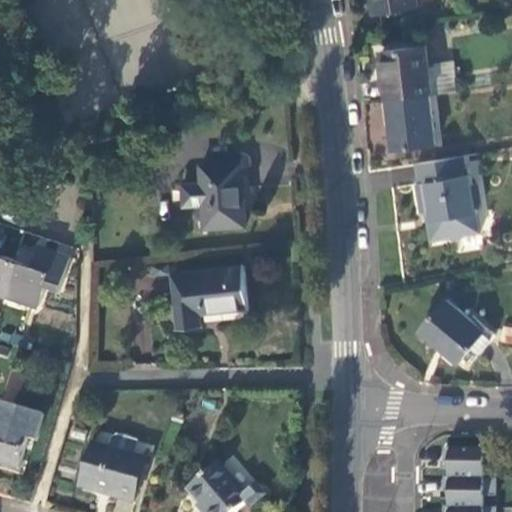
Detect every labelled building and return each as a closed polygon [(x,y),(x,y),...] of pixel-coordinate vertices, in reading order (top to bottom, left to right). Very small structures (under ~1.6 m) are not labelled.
[(79,0),(88,26),(165,0),(79,0)] [(419,11),(417,0),(373,0),(376,18),(419,11)] [(494,0),(496,13),(511,9),(510,0),(494,0)] [(384,76),(388,103),(430,96),(434,96),(430,74),(426,48),(381,55),(384,76)] [(454,70),(430,74),(434,96),(458,92),(454,70)] [(438,147),(430,96),(388,103),(393,132),(396,153),(438,147)] [(460,155),(421,163),(425,182),(417,184),(415,185),(418,198),(420,212),(425,211),(430,211),(436,240),(480,231),(475,207),(480,206),(476,183),(471,184),(469,174),(464,175),(460,155)] [(421,163),(414,165),(417,184),(425,182),(421,163)] [(243,195),(241,165),(201,168),(202,186),(183,187),(184,210),(204,208),(205,231),(246,228),(243,195)] [(430,211),(425,211),(431,241),(436,240),(430,211)] [(0,297),(4,299),(15,265),(0,259),(0,252),(3,244),(0,243),(0,297)] [(37,256),(20,250),(15,265),(32,270),(37,256)] [(39,250),(37,256),(56,261),(58,257),(48,253),(39,250)] [(32,270),(15,265),(4,299),(39,310),(46,290),(60,294),(70,260),(58,257),(56,261),(37,256),(32,270)] [(243,270),(172,279),(179,334),(201,331),(199,319),(220,316),(249,313),(243,270)] [(484,331),(448,297),(420,326),(456,360),(474,342),(484,331)] [(490,337),(484,331),(474,342),(480,348),(490,337)] [(0,408),(0,467),(23,473),(30,445),(40,446),(48,420),(1,406),(0,408)] [(110,455),(96,450),(84,489),(99,494),(117,499),(116,502),(134,508),(147,465),(135,462),(139,448),(118,441),(113,444),(110,455)] [(494,511),(495,510),(482,510),(482,499),(495,499),(495,481),(482,480),(482,469),(495,469),(495,451),(442,451),(442,466),(446,465),(446,480),(442,480),(442,495),(446,495),(446,510),(442,510),(442,511),(494,511)] [(236,511),(247,502),(252,508),(264,498),(253,486),(242,496),(211,461),(183,486),(203,506),(200,509),(201,511),(236,511)]
